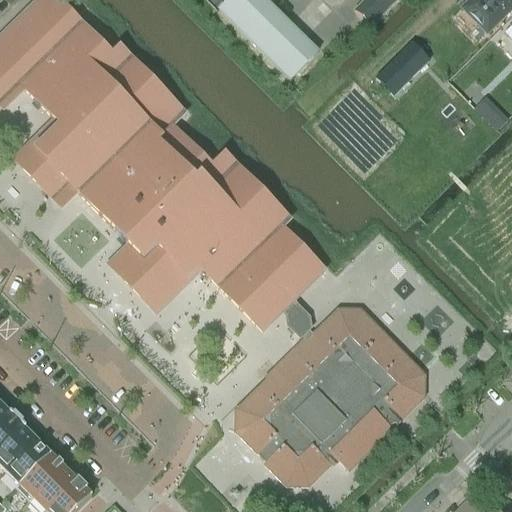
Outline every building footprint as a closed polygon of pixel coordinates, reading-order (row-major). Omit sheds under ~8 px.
[(111,55),(56,0),(36,0),(0,36),(0,113),(2,116),(23,96),(50,123),(10,162),(61,213),(76,198),(124,247),(104,267),(154,318),(199,274),(260,337),(283,313),(285,312),(285,311),(291,305),(292,305),(324,273),(283,231),(291,223),(223,154),(210,167),(172,129),(186,116),(118,48),(111,55)] [(289,83),(317,55),(261,0),(230,0),(218,13),(289,83)] [(365,0),(353,14),(370,30),(397,0),(365,0)] [(461,11),(451,22),(475,46),(485,36),(486,36),(502,21),(511,10),(511,0),(471,0),(461,11)] [(511,26),(510,29),(503,35),(511,44),(511,26)] [(410,46),(374,81),(392,99),(428,64),(410,46)] [(305,322),(290,307),(285,312),(283,313),(288,318),(289,327),(302,340),(305,343),(234,413),(234,420),(234,435),(256,458),(257,457),(264,465),(262,467),(285,490),(307,490),(330,468),(327,465),(332,460),(347,475),(391,432),(388,429),(393,425),(390,421),(395,416),(401,422),(424,400),(424,378),(359,312),(344,312),(337,312),(311,337),(309,334),(307,332),(305,322)] [(0,424),(9,416),(9,415),(8,416),(0,408),(0,424)] [(0,424),(0,452),(23,430),(9,416),(0,424)] [(0,452),(0,470),(4,475),(36,445),(23,431),(24,430),(23,430),(0,452)] [(48,458),(36,445),(4,475),(17,488),(18,489),(49,458),(49,457),(48,458)] [(14,492),(28,506),(62,472),(49,458),(50,458),(49,458),(18,489),(17,488),(14,492)] [(75,485),(62,472),(28,506),(33,511),(48,511),(77,484),(76,484),(75,485)] [(77,511),(90,499),(90,498),(89,499),(84,493),(85,492),(77,484),(48,511),(77,511)] [(459,511),(460,511),(477,511),(468,502),(459,511)]
